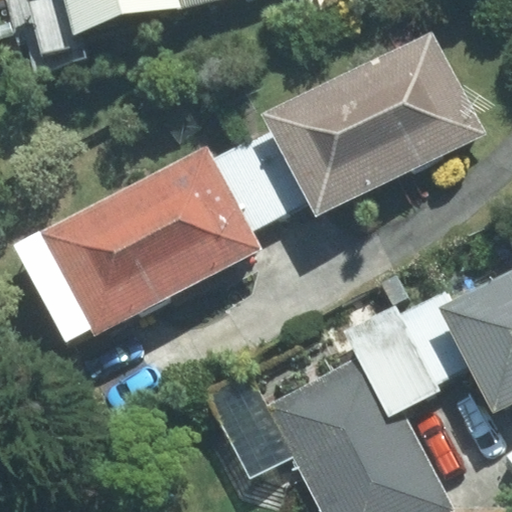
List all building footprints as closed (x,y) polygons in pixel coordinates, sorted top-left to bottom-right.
[(79,0),(90,39),(244,0),(79,0)] [(440,31),(283,112),(337,215),(494,132),(440,31)] [(278,247),(224,145),(59,231),(113,334),(278,247)] [(511,413),(511,279),(455,308),(510,415),(511,413)] [(274,406),(328,511),(457,511),(458,511),(407,416),(449,395),(404,307),(353,332),(366,359),(274,406)]
